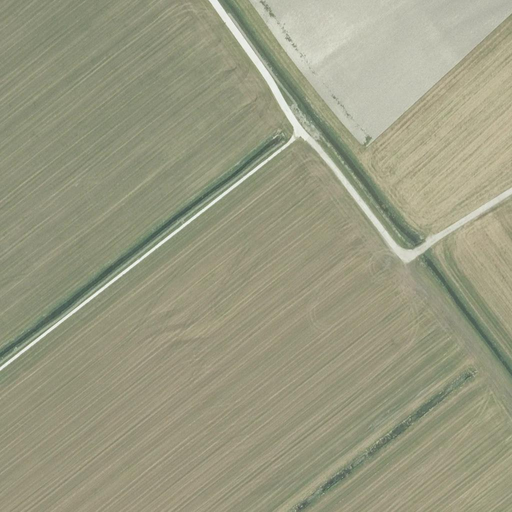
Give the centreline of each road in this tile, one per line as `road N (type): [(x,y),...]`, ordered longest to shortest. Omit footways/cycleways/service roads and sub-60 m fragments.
road 1 (track): [(298,128),(404,260),(511,191)]
road 2 (track): [(212,0),(298,128)]
